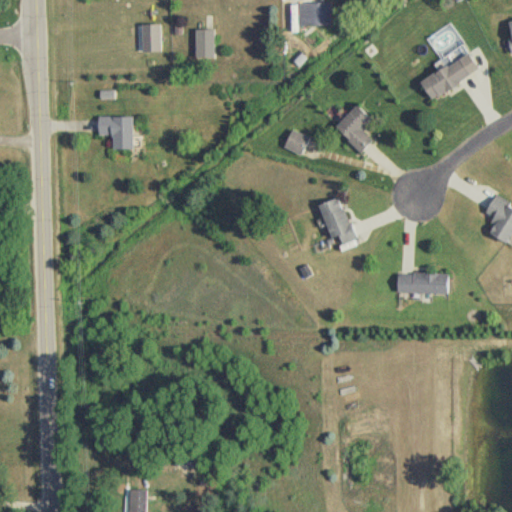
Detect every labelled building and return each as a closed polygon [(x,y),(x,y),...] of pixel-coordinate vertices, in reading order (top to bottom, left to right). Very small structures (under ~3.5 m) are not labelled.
[(331,26),(331,4),(299,4),(299,26),(331,26)] [(143,51),(161,51),(161,24),(143,24),(143,51)] [(215,30),(197,30),(197,58),(215,58),(215,30)] [(421,82),(431,99),(480,71),(469,53),(421,82)] [(363,130),(372,121),(358,106),(335,128),(361,154),(373,141),(363,130)] [(133,117),(99,117),(99,136),(114,136),(114,150),(133,150),(133,117)] [(284,148),(301,157),(310,139),(293,130),(284,148)] [(511,235),(511,205),(496,196),(485,215),(496,221),(489,234),(507,244),(511,235)] [(318,207),(333,239),(339,237),(343,244),(357,238),(339,197),(318,207)] [(398,293),(449,293),(449,275),(398,275),(398,293)] [(198,467),(198,450),(178,450),(178,467),(198,467)] [(148,511),(148,490),(131,490),(130,511),(148,511)]
